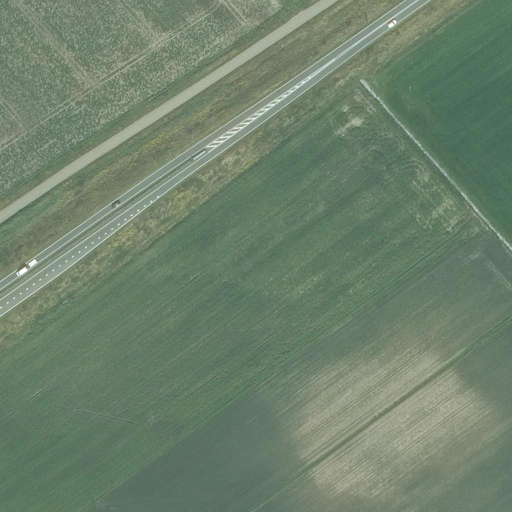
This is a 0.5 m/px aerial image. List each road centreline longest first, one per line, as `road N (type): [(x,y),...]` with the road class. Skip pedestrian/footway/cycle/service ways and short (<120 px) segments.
road 1 (unclassified): [(0,219),(326,0)]
road 2 (trunk): [(0,304),(296,87)]
road 3 (trunk): [(296,87),(0,286)]
road 4 (trunk): [(296,87),(419,0)]
